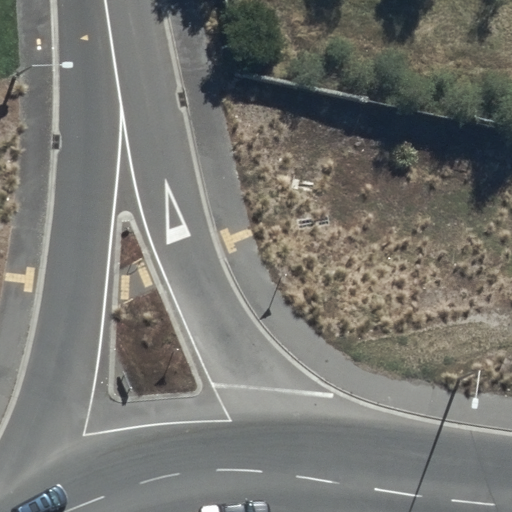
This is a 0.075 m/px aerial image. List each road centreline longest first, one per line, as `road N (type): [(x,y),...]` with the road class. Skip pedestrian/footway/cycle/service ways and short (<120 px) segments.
road 1 (unclassified): [(21,511),(56,365),(104,0)]
road 2 (unclassified): [(105,0),(188,259),(305,475)]
road 3 (trunk): [(61,511),(131,479),(218,465),(305,475)]
road 4 (trunk): [(380,506),(511,511)]
